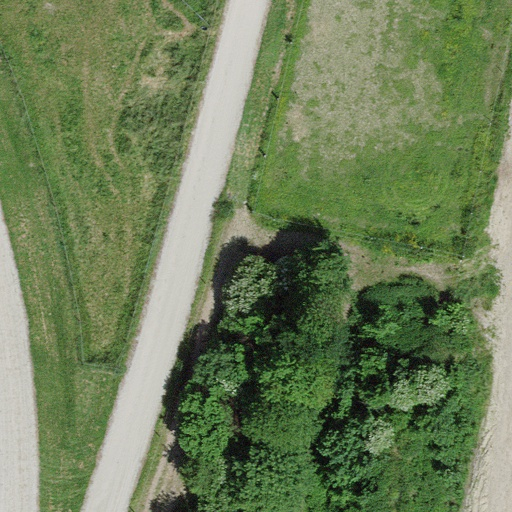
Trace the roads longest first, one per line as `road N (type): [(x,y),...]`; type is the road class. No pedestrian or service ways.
road 1 (track): [(249,0),(191,226),(103,511)]
road 2 (track): [(0,317),(12,511)]
